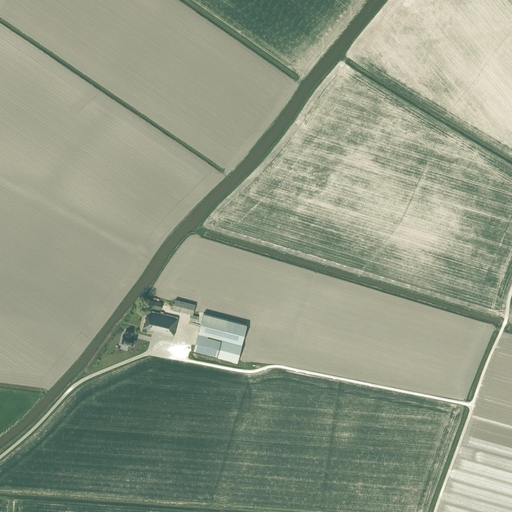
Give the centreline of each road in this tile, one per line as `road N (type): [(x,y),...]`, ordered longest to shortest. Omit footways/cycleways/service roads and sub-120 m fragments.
road 1 (track): [(178,359),(247,371),(282,367),(472,405)]
road 2 (track): [(435,511),(511,289)]
road 3 (unclassified): [(0,457),(88,377),(146,354),(178,359)]
